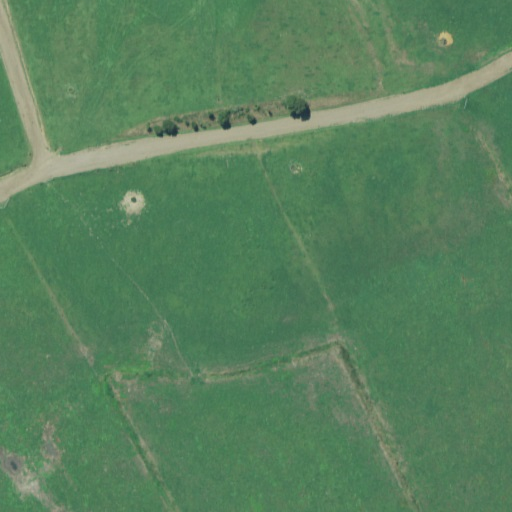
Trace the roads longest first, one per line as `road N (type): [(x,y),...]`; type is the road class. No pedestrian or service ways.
road 1 (unclassified): [(511,65),(462,93),(115,164),(47,152)]
road 2 (unclassified): [(0,15),(47,152)]
